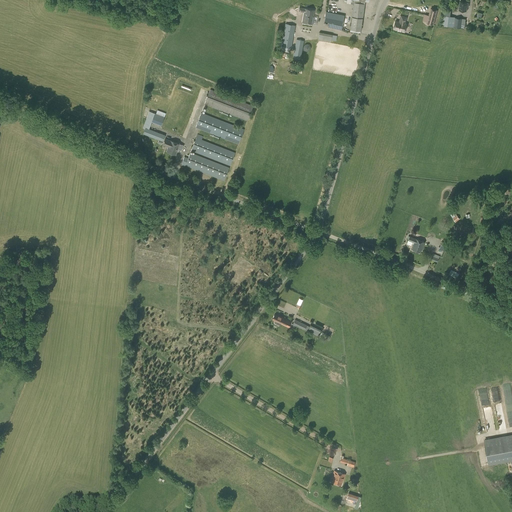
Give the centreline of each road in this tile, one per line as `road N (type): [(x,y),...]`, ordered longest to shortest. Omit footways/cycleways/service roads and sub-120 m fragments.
road 1 (unclassified): [(101,511),(318,231)]
road 2 (unclassified): [(318,231),(387,0)]
road 3 (unclassified): [(511,318),(413,267),(318,231)]
road 4 (unclassified): [(318,231),(148,165)]
road 5 (track): [(148,165),(0,95)]
road 6 (unknown): [(210,374),(321,440)]
